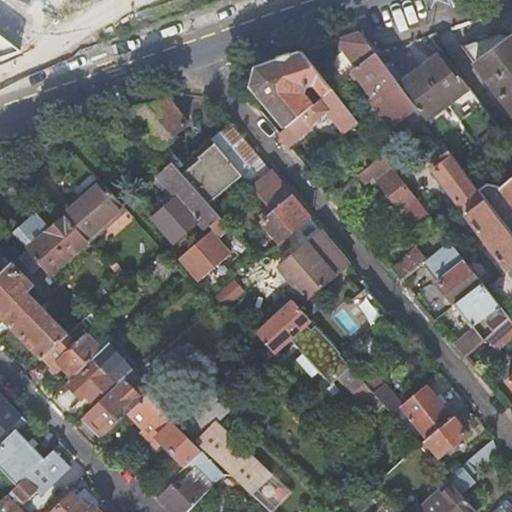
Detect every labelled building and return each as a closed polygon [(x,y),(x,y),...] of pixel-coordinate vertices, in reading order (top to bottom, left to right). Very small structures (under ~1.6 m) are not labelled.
[(361,33),(337,41),(349,58),(361,75),(359,77),(374,97),(370,100),(391,128),(392,128),(397,135),(413,123),(408,116),(417,109),(400,86),(361,33)] [(0,58),(21,51),(0,34),(0,58)] [(461,47),(511,114),(511,35),(503,34),(483,40),(461,47)] [(256,91),(287,128),(315,105),(307,95),(308,88),(316,86),(325,97),(334,90),(304,52),(283,60),(262,67),(256,91)] [(407,80),(400,86),(417,109),(426,121),(469,89),(442,54),(431,62),(407,80)] [(328,111),(346,135),(360,124),(334,90),(325,97),(315,105),(287,128),(279,134),(290,147),(301,137),(313,127),(312,125),(328,111)] [(168,99),(130,112),(161,148),(188,125),(178,111),(168,99)] [(252,186),(272,171),(232,123),(213,140),(216,144),(252,186)] [(185,176),(218,214),(235,200),(252,186),(216,144),(213,140),(179,170),(185,176)] [(486,148),(461,167),(470,179),(495,160),(486,148)] [(453,158),(450,153),(432,167),(435,172),(453,158)] [(431,238),(441,251),(452,242),(402,178),(385,157),(360,178),(334,200),(341,208),(368,187),(367,185),(376,178),(413,225),(423,218),(427,223),(418,231),(426,241),(431,238)] [(461,167),(453,158),(435,172),(511,275),(511,235),(479,191),(470,179),(461,167)] [(208,230),(221,218),(218,214),(185,176),(179,170),(176,166),(165,176),(181,195),(175,200),(154,218),(180,247),(205,227),(208,230)] [(281,244),(312,218),(292,194),(272,171),(252,186),(274,213),(263,222),(281,244)] [(488,184),(479,191),(511,235),(511,179),(501,189),(500,187),(488,184)] [(83,196),(64,214),(66,217),(89,242),(126,208),(101,181),(83,196)] [(230,229),(250,251),(262,240),(244,218),(247,216),(235,200),(218,214),(221,218),(230,229)] [(66,217),(52,229),(38,215),(27,224),(15,235),(28,250),(43,267),(51,276),(89,242),(66,217)] [(216,240),(230,229),(221,218),(208,230),(211,235),(182,259),(192,269),(201,280),(230,256),(216,240)] [(448,294),(457,305),(485,285),(452,242),(441,251),(428,262),(444,280),(439,283),(448,294)] [(294,302),(299,308),(338,278),(347,271),(337,258),(327,266),(319,255),(310,244),(281,268),(300,292),(291,299),(294,302)] [(392,269),(404,282),(428,262),(418,248),(392,269)] [(28,250),(21,257),(35,274),(43,267),(28,250)] [(13,265),(3,275),(0,277),(0,314),(13,328),(44,361),(45,359),(68,337),(30,297),(37,290),(13,265)] [(485,285),(457,305),(466,316),(475,327),(502,307),(485,285)] [(368,289),(345,308),(366,334),(390,316),(368,289)] [(260,334),(276,352),(291,339),(312,361),(333,384),(342,376),(352,367),(345,360),(341,355),(342,354),(299,308),(294,302),(260,334)] [(488,323),(495,332),(511,319),(504,310),(488,323)] [(68,337),(45,359),(52,366),(59,373),(64,368),(75,379),(95,359),(110,344),(87,318),(68,337)] [(511,340),(511,320),(511,319),(495,332),(488,338),(499,351),(511,340)] [(456,345),(466,356),(486,340),(478,331),(471,336),(469,334),(456,345)] [(89,396),(98,406),(134,371),(110,344),(95,359),(96,361),(72,388),(78,394),(84,400),(89,396)] [(366,384),(352,367),(342,376),(357,392),(366,384)] [(152,393),(171,414),(183,403),(162,378),(149,388),(134,371),(98,406),(90,414),(94,419),(90,423),(91,428),(97,434),(104,440),(131,414),(152,393)] [(217,421),(234,404),(210,379),(183,403),(171,414),(177,421),(195,441),(217,421)] [(385,386),(375,394),(393,414),(401,407),(403,406),(385,386)] [(433,393),(428,386),(403,406),(401,407),(411,419),(427,440),(452,419),(443,406),(447,403),(443,398),(439,401),(433,393)] [(150,434),(171,414),(152,393),(131,414),(140,424),(150,434)] [(17,431),(26,422),(0,395),(0,435),(3,432),(9,439),(17,431)] [(401,407),(393,414),(402,425),(411,419),(401,407)] [(90,414),(85,418),(90,423),(94,419),(90,414)] [(174,423),(177,421),(171,414),(150,434),(151,435),(148,437),(154,443),(159,448),(165,444),(185,465),(200,450),(174,423)] [(427,440),(420,446),(427,454),(432,450),(440,458),(468,434),(464,429),(466,426),(462,420),(458,415),(452,419),(427,440)] [(232,475),(270,511),(273,511),(292,493),(217,421),(195,441),(204,451),(225,476),(232,475)] [(44,459),(17,431),(9,439),(0,447),(0,468),(17,486),(44,459)] [(481,462),(496,449),(496,448),(496,446),(496,445),(496,443),(496,442),(496,440),(496,439),(496,438),(448,477),(454,485),(462,494),(473,485),(465,475),(481,462)] [(69,466),(54,450),(44,459),(17,486),(3,500),(0,503),(0,511),(14,511),(23,502),(25,503),(37,491),(40,494),(69,466)] [(214,487),(225,476),(204,451),(191,464),(198,471),(214,487)] [(200,482),(210,492),(214,487),(198,471),(182,486),(184,489),(192,482),(196,486),(200,482)] [(231,478),(223,487),(232,495),(240,486),(231,478)] [(169,511),(189,511),(210,492),(200,482),(196,486),(192,482),(184,489),(180,492),(175,487),(160,502),(169,511)] [(180,492),(184,489),(182,486),(179,483),(175,487),(180,492)] [(476,511),(478,511),(462,494),(454,485),(452,487),(438,499),(423,511),(476,511)] [(88,509),(71,493),(52,511),(101,511),(94,504),(88,509)] [(400,511),(390,500),(377,511),(400,511)]
